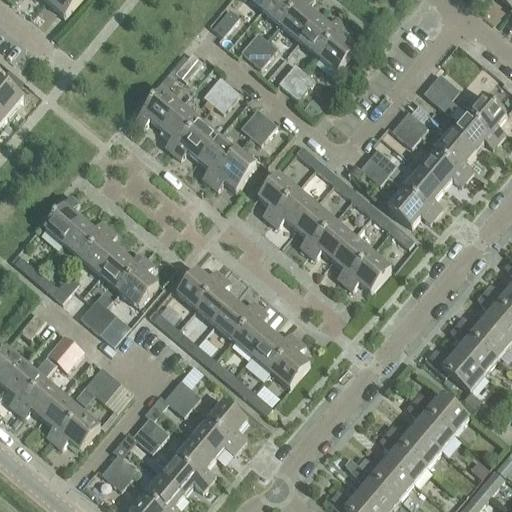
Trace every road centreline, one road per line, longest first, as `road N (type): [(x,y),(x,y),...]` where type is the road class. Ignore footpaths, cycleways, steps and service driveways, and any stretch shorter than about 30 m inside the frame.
road 1 (residential): [(199,45),(350,160),(462,21)]
road 2 (unclassified): [(277,487),(511,208)]
road 3 (unclassified): [(58,508),(159,394),(53,314)]
